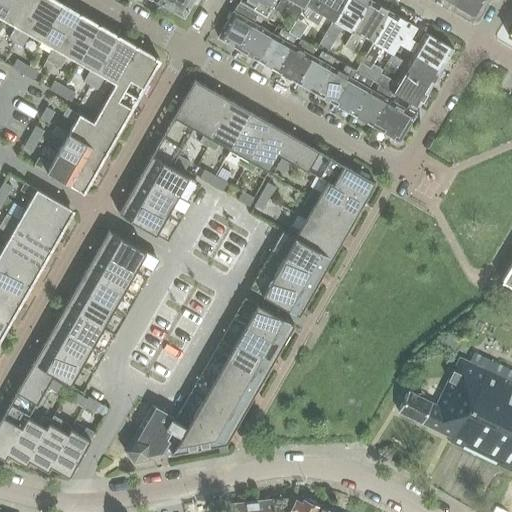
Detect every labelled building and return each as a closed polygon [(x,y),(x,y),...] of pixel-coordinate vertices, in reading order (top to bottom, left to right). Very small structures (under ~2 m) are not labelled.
[(0,0),(0,18),(3,20),(14,0),(0,0)] [(14,0),(3,20),(14,27),(8,39),(15,43),(39,0),(14,0)] [(53,0),(39,0),(15,43),(22,47),(29,35),(40,42),(62,4),(53,0)] [(158,0),(157,2),(184,18),(192,3),(196,3),(197,4),(198,0),(158,0)] [(274,0),(240,0),(240,1),(266,16),(274,0)] [(305,5),(307,0),(279,0),(274,9),(295,21),(305,5)] [(307,0),(305,5),(310,8),(304,17),(317,25),(323,15),(333,21),(345,0),(307,0)] [(345,0),(333,21),(320,44),(326,48),(340,25),(353,33),(371,1),(369,0),(345,0)] [(481,0),(453,0),(452,3),(461,8),(462,11),(467,14),(470,13),(473,15),(481,0)] [(371,1),(353,33),(339,55),(346,60),(351,51),(352,52),(362,36),(373,42),(390,12),(371,1)] [(45,61),(52,65),(80,15),(62,4),(40,42),(52,48),(45,61)] [(218,38),(238,49),(253,22),(257,15),(238,4),(233,12),(229,13),(226,18),(228,21),(218,38)] [(393,53),(398,44),(403,35),(410,24),(390,12),(373,42),(356,71),(356,72),(366,77),(383,48),(393,53)] [(66,56),(78,63),(99,26),(80,15),(52,65),(59,69),(66,56)] [(273,34),(254,23),(253,22),(238,49),(258,60),(273,34)] [(83,81),(90,85),(118,37),(99,26),(78,63),(90,70),(83,81)] [(277,71),(292,45),(296,38),(281,29),(277,36),(273,34),(258,60),(277,71)] [(418,44),(403,35),(398,44),(413,53),(413,52),(441,69),(453,49),(425,33),(418,44)] [(115,84),(137,47),(118,37),(90,85),(97,89),(103,78),(115,84)] [(300,40),(297,47),(292,45),(277,71),(296,82),(311,56),(315,49),(308,44),(300,40)] [(159,60),(155,57),(155,58),(137,47),(115,84),(99,112),(93,122),(92,123),(116,136),(159,60)] [(413,52),(413,53),(407,64),(392,55),(387,63),(402,72),(430,88),(441,69),(413,52)] [(315,93),(334,60),(322,53),(318,59),(311,56),(296,82),(315,93)] [(12,68),(22,74),(26,66),(16,60),(12,68)] [(334,104),(350,78),(354,70),(345,65),(341,73),(335,69),(339,62),(334,60),(315,93),(334,104)] [(26,66),(22,74),(33,80),(37,72),(26,66)] [(350,78),(334,104),(353,115),(369,88),(373,81),(367,77),(366,77),(356,72),(356,71),(354,70),(350,78)] [(397,95),(410,103),(418,108),(419,107),(418,107),(430,88),(402,72),(396,82),(380,74),(375,82),(379,85),(392,92),(397,95)] [(193,129),(192,129),(214,91),(194,80),(161,138),(182,149),(193,129)] [(49,89),(59,95),(64,88),(54,82),(49,89)] [(392,92),(379,85),(375,92),(369,88),(353,115),(372,126),(387,99),(392,92)] [(64,88),(59,95),(70,102),(75,94),(64,88)] [(214,91),(192,129),(193,129),(203,135),(199,143),(207,147),(232,102),(214,91)] [(392,92),(387,99),(393,102),(397,95),(392,92)] [(418,108),(410,103),(406,110),(393,102),(387,99),(372,126),(399,141),(414,114),(418,108)] [(219,144),(230,150),(251,113),(232,102),(207,147),(215,151),(219,144)] [(54,112),(46,108),(40,119),(47,123),(54,112)] [(79,114),(67,108),(62,116),(74,123),(68,133),(67,134),(105,155),(116,136),(92,123),(93,122),(86,118),(79,114)] [(86,118),(93,122),(99,112),(91,108),(86,118)] [(251,113),(230,150),(241,157),(237,164),(244,168),(270,124),(251,113)] [(253,173),(257,166),(268,172),(278,155),(277,155),(289,134),(270,124),(244,168),(253,173)] [(51,134),(63,141),(57,153),(94,174),(105,155),(67,134),(68,133),(56,126),(51,134)] [(35,127),(29,137),(37,142),(43,131),(35,127)] [(289,134),(277,155),(278,155),(282,157),(320,179),(331,159),(289,134)] [(37,142),(29,137),(23,148),(31,152),(37,142)] [(161,138),(140,175),(177,196),(184,200),(195,181),(189,178),(188,177),(183,174),(171,167),(178,155),(182,149),(161,138)] [(82,193),(83,193),(94,174),(57,153),(51,164),(39,157),(34,165),(46,172),(82,193)] [(178,155),(171,167),(183,174),(189,162),(178,155)] [(283,173),(289,162),(282,157),(275,168),(283,173)] [(326,182),(363,203),(375,183),(331,159),(320,179),(326,182)] [(199,178),(210,185),(215,177),(203,171),(199,178)] [(140,175),(129,194),(166,215),(174,219),(184,200),(177,196),(140,175)] [(215,177),(210,185),(222,191),(226,183),(215,177)] [(0,188),(0,194),(4,197),(5,197),(11,187),(3,182),(0,188)] [(326,182),(320,192),(312,188),(308,196),(353,222),(363,203),(326,182)] [(62,230),(73,210),(72,210),(36,189),(36,190),(24,183),(20,190),(31,197),(25,209),(62,230)] [(267,183),(261,194),(268,199),(275,187),(267,183)] [(242,192),(237,200),(249,206),(253,199),(242,192)] [(129,194),(118,213),(155,235),(155,234),(163,239),(174,219),(166,215),(129,194)] [(268,199),(261,194),(254,205),(262,210),(268,199)] [(311,208),(305,219),(342,240),(353,222),(308,196),(303,204),(311,208)] [(62,230),(25,209),(18,221),(6,214),(2,221),(51,249),(62,230)] [(287,233),(286,234),(287,234),(294,238),(331,259),(342,240),(305,219),(299,230),(291,226),(287,233)] [(3,246),(4,247),(40,268),(51,249),(2,221),(0,224),(0,229),(10,235),(3,246)] [(108,231),(97,250),(134,271),(142,275),(148,264),(152,256),(145,252),(108,231)] [(287,234),(276,253),(283,257),(321,278),(331,259),(294,238),(287,234)] [(0,269),(30,287),(40,268),(4,247),(3,246),(0,252),(0,269)] [(97,250),(86,269),(124,290),(131,294),(142,275),(134,271),(97,250)] [(276,253),(265,271),(273,276),(310,297),(321,278),(283,257),(276,253)] [(511,263),(501,282),(511,288),(511,263)] [(0,294),(19,305),(30,287),(0,269),(0,294)] [(86,269),(76,288),(113,309),(120,313),(131,294),(124,290),(86,269)] [(265,271),(254,291),(261,295),(299,316),(310,297),(273,276),(265,271)] [(76,288),(65,306),(102,328),(109,332),(120,313),(113,309),(76,288)] [(0,319),(8,324),(19,305),(0,294),(0,319)] [(249,300),(238,319),(245,323),(283,344),(294,325),(256,304),(249,300)] [(65,306),(54,325),(91,346),(99,350),(109,332),(102,328),(65,306)] [(0,338),(8,324),(0,319),(0,338)] [(238,319),(227,338),(235,342),(272,363),(283,344),(245,323),(238,319)] [(54,325),(43,344),(81,365),(88,369),(99,350),(91,346),(54,325)] [(227,338),(217,357),(224,361),(261,382),(272,363),(235,342),(227,338)] [(43,344),(33,363),(53,374),(53,375),(70,385),(77,389),(88,369),(81,365),(43,344)] [(217,357),(206,376),(213,380),(250,401),(261,382),(224,361),(217,357)] [(448,441),(450,442),(511,472),(511,383),(459,357),(436,405),(408,391),(398,412),(450,437),(448,441)] [(53,375),(53,374),(33,363),(9,405),(29,417),(46,387),(51,379),(53,375)] [(206,376),(195,394),(202,398),(240,419),(250,401),(213,380),(206,376)] [(62,385),(51,379),(46,387),(57,393),(62,385)] [(87,399),(75,392),(75,393),(70,401),(82,408),(84,405),(87,399)] [(195,394),(184,413),(192,418),(229,438),(240,419),(202,398),(195,394)] [(87,399),(84,405),(94,411),(99,403),(88,397),(87,399)] [(7,455),(6,455),(28,418),(29,417),(9,405),(0,420),(0,457),(4,460),(7,455)] [(164,455),(167,449),(171,442),(168,441),(174,431),(169,428),(173,420),(171,419),(172,417),(152,405),(134,436),(133,436),(125,451),(126,452),(127,452),(128,452),(133,459),(132,459),(132,461),(133,462),(148,459),(149,457),(164,455)] [(229,438),(192,418),(184,413),(179,410),(173,420),(169,428),(174,431),(168,441),(171,442),(167,449),(172,452),(171,454),(226,444),(229,438)] [(28,461),(46,428),(45,428),(50,421),(43,416),(38,424),(28,418),(6,455),(7,455),(26,466),(28,461)] [(28,461),(47,472),(50,467),(49,467),(67,434),(63,431),(57,428),(61,421),(53,416),(50,421),(45,428),(46,428),(28,461)] [(90,440),(94,433),(85,428),(81,435),(70,429),(67,434),(49,467),(50,467),(69,478),(90,440)] [(273,499),(254,501),(254,511),(283,511),(282,505),(274,506),(273,499)] [(290,511),(316,511),(319,507),(317,506),(316,503),(316,502),(309,499),(308,499),(305,501),(303,500),(302,503),(296,500),(290,511)] [(229,504),(230,511),(254,511),(254,501),(231,504),(230,504),(229,504)]
